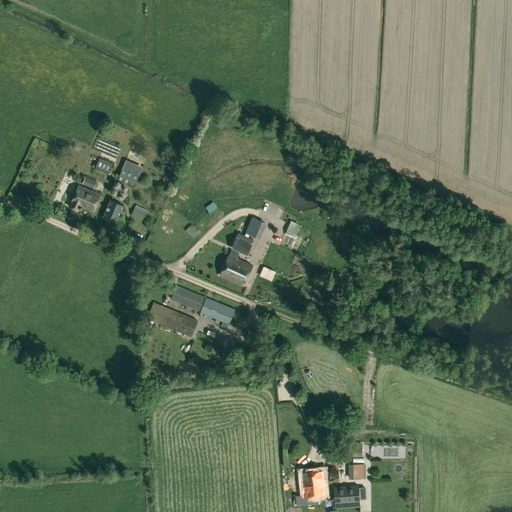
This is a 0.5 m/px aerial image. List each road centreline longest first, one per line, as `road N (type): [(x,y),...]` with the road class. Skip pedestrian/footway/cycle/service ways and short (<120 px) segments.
road 1 (track): [(0,198),(263,310),(315,449)]
road 2 (track): [(263,310),(511,395)]
